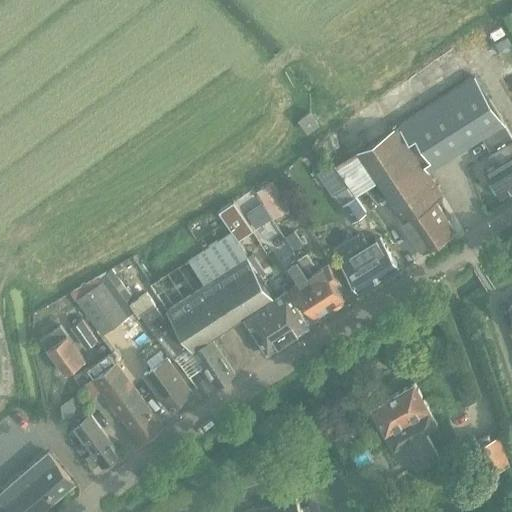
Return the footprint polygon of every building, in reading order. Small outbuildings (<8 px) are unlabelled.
[(424,109),(397,126),(427,171),(452,155),(453,155),(424,109)] [(301,120),(309,131),(318,124),(310,113),(301,120)] [(356,196),(378,181),(424,252),(456,232),(435,201),(443,196),(427,171),(397,126),(389,131),(383,121),(364,133),(359,150),(336,165),(356,196)] [(511,137),(504,125),(483,137),(492,153),(489,154),(496,166),(486,171),(501,196),(511,189),(511,137)] [(274,182),(258,192),(274,218),(290,209),(274,182)] [(356,197),(343,205),(353,221),(366,212),(356,197)] [(231,231),(247,221),(236,204),(220,214),(231,231)] [(272,218),(263,204),(247,215),(256,228),(272,218)] [(294,231),(285,237),(294,250),(303,245),(294,231)] [(254,266),(248,257),(232,232),(150,284),(167,309),(166,310),(193,350),(212,338),(245,316),(275,297),(259,273),(263,271),(258,263),(254,266)] [(359,290),(398,266),(380,237),(341,261),(359,290)] [(307,252),(298,258),(330,308),(345,299),(335,284),(339,281),(328,264),(321,268),(316,261),(314,262),(307,252)] [(330,308),(298,258),(289,264),(300,282),(290,288),(302,306),(306,303),(316,318),(330,308)] [(113,268),(107,272),(127,300),(132,296),(113,268)] [(72,291),(78,298),(103,280),(100,275),(72,291)] [(103,280),(78,298),(103,334),(128,316),(103,280)] [(245,316),(268,351),(309,325),(287,289),(275,297),(245,316)] [(142,315),(173,358),(187,348),(147,293),(130,305),(139,317),(142,315)] [(82,320),(72,327),(86,348),(97,340),(82,320)] [(61,325),(41,339),(66,374),(85,360),(61,325)] [(236,374),(212,338),(193,350),(217,386),(236,374)] [(141,443),(164,427),(116,362),(110,353),(88,368),(95,377),(94,378),(141,443)] [(176,403),(192,391),(168,357),(144,374),(169,408),(172,405),(174,407),(177,405),(176,403)] [(371,407),(386,434),(386,433),(395,449),(404,445),(417,468),(438,456),(425,432),(438,425),(429,409),(430,409),(415,383),(371,407)] [(470,386),(458,392),(465,406),(477,401),(470,386)] [(121,456),(90,413),(73,425),(93,452),(86,457),(93,467),(100,462),(104,468),(121,456)] [(499,436),(472,446),(482,473),(509,464),(499,436)] [(0,497),(12,511),(40,511),(74,483),(49,453),(0,493),(0,497)] [(302,511),(297,494),(276,501),(279,511),(302,511)] [(0,511),(8,511),(0,501),(0,511)] [(279,511),(276,501),(255,508),(256,511),(279,511)]
